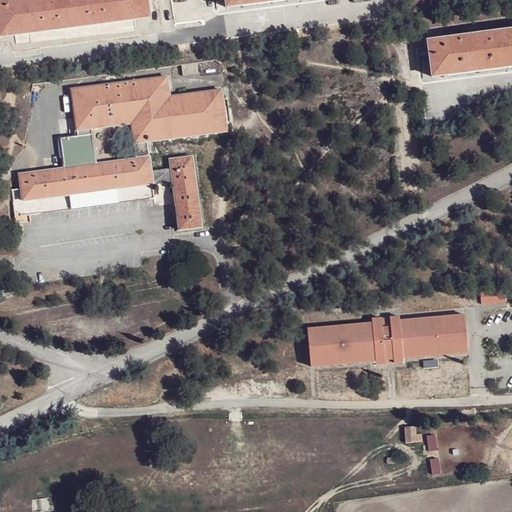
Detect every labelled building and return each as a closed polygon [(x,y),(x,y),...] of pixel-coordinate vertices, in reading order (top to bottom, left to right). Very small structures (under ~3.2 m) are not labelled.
[(36,3),(0,6),(0,28),(3,49),(148,31),(144,0),(111,0),(112,3),(37,11),(36,3)] [(232,0),(236,22),(390,6),(389,0),(232,0)] [(461,38),(429,41),(434,86),(511,78),(511,40),(460,44),(461,38)] [(174,103),(170,86),(174,102),(170,85),(67,97),(69,142),(49,145),(56,181),(11,185),(15,222),(158,205),(167,244),(210,240),(201,164),(165,170),(165,178),(152,180),(150,158),(231,147),(225,98),(174,103)] [(503,290),(479,292),(480,307),(505,305),(503,290)] [(371,326),(306,331),(309,373),(375,367),(375,368),(468,360),(464,317),(399,322),(398,319),(371,321),(371,326)] [(415,435),(415,428),(404,427),(404,444),(421,444),(421,435),(415,435)] [(427,453),(436,452),(435,437),(426,437),(427,453)] [(432,475),(439,475),(438,460),(430,460),(432,475)]
